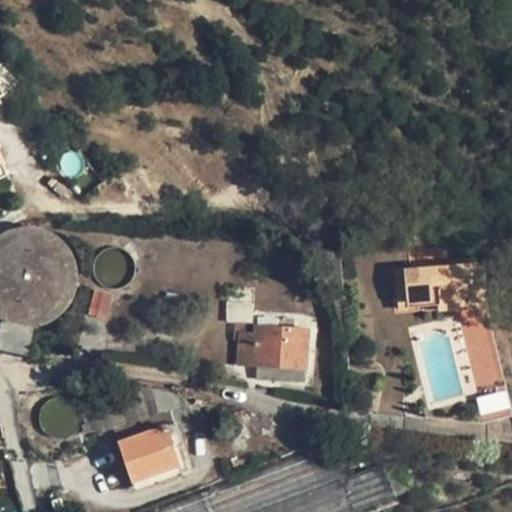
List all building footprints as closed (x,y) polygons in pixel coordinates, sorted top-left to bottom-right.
[(0,85),(0,180),(7,177),(9,176),(0,155),(0,97),(5,95),(0,85)] [(7,177),(0,180),(0,198),(14,192),(7,177)] [(0,318),(5,322),(0,343),(0,347),(27,354),(32,328),(41,326),(51,322),(59,316),(67,309),(73,300),(77,290),(79,280),(78,269),(75,259),(71,249),(64,241),(56,234),(46,229),(36,227),(26,226),(15,227),(5,231),(0,234),(0,318)] [(139,236),(130,239),(145,254),(150,249),(139,236)] [(130,239),(121,248),(124,249),(131,255),(133,258),(135,263),(145,254),(130,239)] [(293,251),(281,240),(274,248),(285,258),(293,251)] [(484,263),(395,272),(398,309),(439,305),(440,311),(457,309),(469,361),(492,355),(480,307),(487,307),(484,263)] [(113,294),(94,290),(88,314),(106,319),(113,294)] [(227,301),(226,323),(252,324),(252,325),(253,325),(254,302),(227,301)] [(492,355),(498,354),(490,322),(487,307),(480,307),(492,355)] [(279,319),(258,318),(258,326),(279,327),(279,319)] [(294,320),(279,319),(279,327),(258,326),(255,326),(255,329),(252,329),(252,325),(252,324),(226,323),(226,332),(235,332),(234,340),(240,340),(238,365),(257,366),(306,369),(307,369),(309,329),(294,328),(294,320)] [(506,384),(498,354),(492,355),(469,361),(476,391),(506,384)] [(305,382),(306,369),(257,366),(257,379),(305,382)] [(511,409),(506,384),(476,391),(481,424),(511,416),(511,409)] [(167,411),(184,405),(180,393),(151,388),(159,413),(167,411)] [(175,435),(192,429),(184,405),(167,411),(175,435)] [(120,442),(164,426),(160,414),(115,427),(120,442)] [(134,481),(178,466),(164,426),(120,442),(134,481)] [(253,511),(346,477),(334,442),(148,511),(253,511)] [(398,458),(385,464),(397,496),(410,490),(398,458)] [(382,464),(346,477),(253,511),(354,511),(395,497),(382,464)] [(178,466),(134,481),(137,489),(181,474),(178,466)] [(511,511),(511,481),(427,511),(511,511)]
